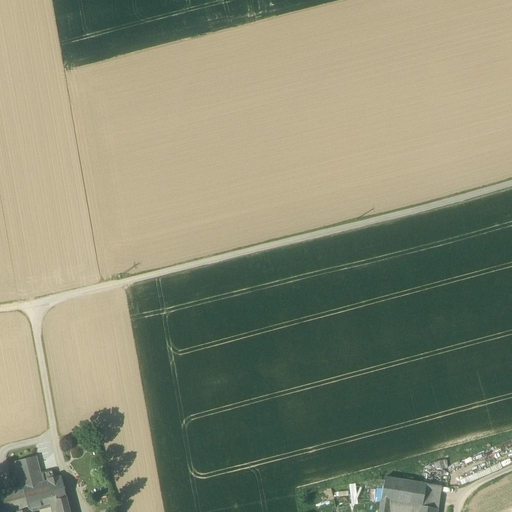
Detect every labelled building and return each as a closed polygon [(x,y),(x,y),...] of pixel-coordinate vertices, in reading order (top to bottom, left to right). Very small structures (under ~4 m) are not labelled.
[(25,479),(27,487),(42,483),(40,482),(39,478),(41,478),(35,458),(20,462),(22,470),(18,471),(20,480),(25,479)] [(385,477),(380,501),(378,511),(388,511),(390,503),(417,507),(417,506),(422,507),(437,509),(440,487),(425,484),(385,477)] [(55,503),(57,511),(69,511),(61,479),(50,481),(56,503),(55,503)] [(28,510),(31,509),(55,503),(56,503),(50,481),(42,483),(27,487),(22,488),(28,509),(28,510)] [(357,504),(355,484),(345,484),(346,505),(357,504)] [(19,511),(28,509),(22,488),(3,493),(7,511),(19,511)] [(416,511),(417,507),(390,503),(388,511),(416,511)]
